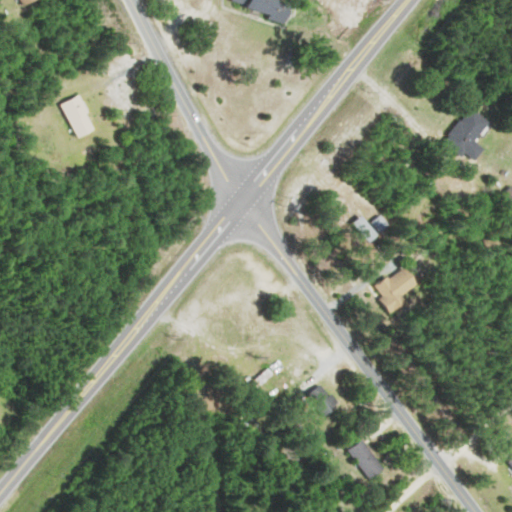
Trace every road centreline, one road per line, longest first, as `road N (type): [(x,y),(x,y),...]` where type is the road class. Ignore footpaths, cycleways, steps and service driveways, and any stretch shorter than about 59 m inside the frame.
road 1 (trunk): [(0,493),(406,0)]
road 2 (residential): [(474,511),(240,203),(130,0)]
